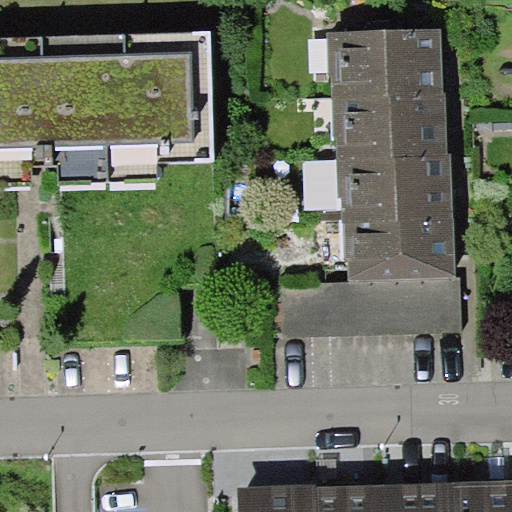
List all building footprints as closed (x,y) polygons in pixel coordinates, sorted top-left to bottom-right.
[(432,92),(431,31),(336,33),(338,95),(341,94),(432,92)] [(208,32),(0,38),(0,168),(211,163),(208,32)] [(437,154),(436,92),(432,92),(341,94),(342,156),(346,156),(437,154)] [(442,216),(441,154),(437,154),(346,156),(348,218),(351,218),(442,216)] [(447,278),(446,216),(442,216),(351,218),(353,280),(447,278)] [(276,282),(277,334),(458,330),(457,278),(447,278),(353,280),(276,282)] [(511,511),(511,488),(451,491),(451,511),(511,511)] [(451,511),(451,491),(380,493),(380,511),(451,511)] [(380,511),(380,493),(309,496),(309,511),(380,511)] [(309,511),(309,496),(238,498),(238,511),(309,511)]
